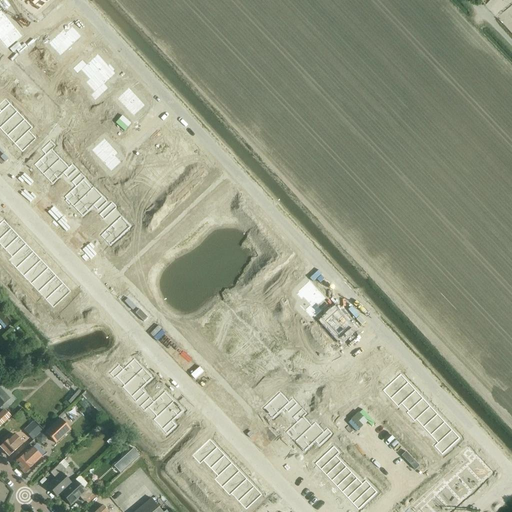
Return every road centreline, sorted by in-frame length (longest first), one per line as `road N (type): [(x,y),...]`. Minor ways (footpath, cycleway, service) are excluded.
road 1 (residential): [(170,104),(511,473)]
road 2 (residential): [(0,179),(311,511)]
road 3 (residential): [(75,0),(170,104)]
